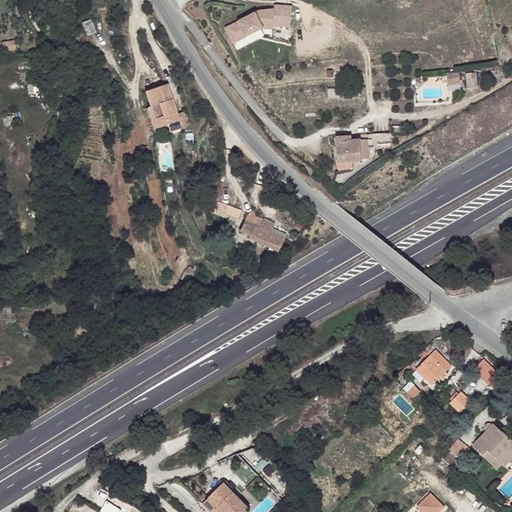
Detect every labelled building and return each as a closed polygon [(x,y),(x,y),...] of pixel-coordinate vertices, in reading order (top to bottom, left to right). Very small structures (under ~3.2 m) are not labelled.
[(227,29),(235,43),(265,29),(274,30),(276,11),(261,12),(227,29)] [(15,41),(2,43),(3,51),(16,49),(15,41)] [(477,87),(476,73),(466,74),(467,88),(477,87)] [(460,84),(459,74),(447,74),(448,84),(460,84)] [(179,121),(167,84),(145,92),(158,128),(168,125),(179,121)] [(179,121),(168,125),(170,133),(182,129),(179,121)] [(388,133),(374,134),(374,142),(388,133)] [(390,148),(389,133),(388,133),(374,142),(375,149),(390,148)] [(368,139),(360,140),(352,141),(347,141),(347,137),(336,137),(337,163),(352,161),(361,161),(361,159),(369,159),(368,139)] [(237,219),(240,210),(217,202),(214,211),(237,219)] [(263,219),(258,217),(254,225),(259,227),(263,219)] [(275,225),(263,219),(259,227),(254,225),(245,220),(240,231),(249,237),(248,238),(256,242),(278,252),(285,239),(271,232),(275,225)] [(253,250),(256,242),(248,238),(244,236),(239,246),(245,248),(253,252),(253,250)] [(202,270),(195,265),(192,269),(189,266),(187,268),(186,269),(185,270),(190,273),(198,277),(202,270)] [(451,366),(436,351),(417,370),(432,385),(439,378),(445,372),(451,366)] [(500,375),(484,359),(474,370),(490,385),(492,383),(500,375)] [(425,378),(417,370),(413,374),(420,382),(425,378)] [(442,380),(448,374),(445,372),(439,378),(442,380)] [(498,388),(506,380),(500,375),(492,383),(498,388)] [(413,399),(421,392),(411,381),(403,388),(413,399)] [(471,401),(461,393),(459,395),(453,401),(450,404),(460,413),(471,401)] [(453,401),(459,395),(457,393),(451,400),(453,401)] [(506,467),(511,460),(511,439),(504,433),(503,434),(493,425),(473,447),(483,456),(488,451),(503,464),(506,467)] [(459,458),(468,448),(458,439),(457,440),(442,457),(455,469),(462,461),(459,458)] [(503,464),(488,451),(483,456),(497,469),(503,464)] [(244,511),(248,508),(223,484),(206,500),(218,511),(244,511)] [(438,511),(443,508),(431,495),(418,507),(422,511),(438,511)] [(218,511),(206,500),(202,504),(209,511),(218,511)]
